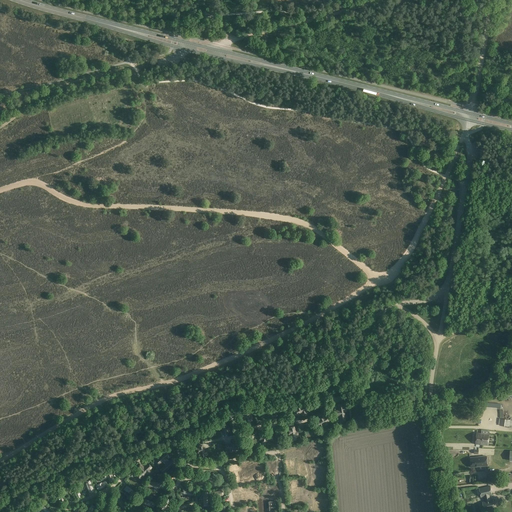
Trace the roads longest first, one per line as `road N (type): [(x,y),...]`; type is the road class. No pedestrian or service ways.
road 1 (track): [(376,282),(300,221),(92,205),(35,181),(0,190)]
road 2 (track): [(323,313),(197,372),(90,406),(0,461)]
road 3 (primary): [(63,13),(171,46),(310,74)]
road 4 (primary): [(310,74),(63,13)]
road 5 (unclassified): [(468,120),(470,160),(449,284),(393,305)]
road 6 (track): [(189,37),(177,55),(58,87),(0,129)]
road 7 (track): [(390,0),(218,45)]
road 8 (unclassified): [(437,341),(430,409),(452,511)]
road 9 (track): [(449,284),(437,341),(511,315)]
road 10 (track): [(446,176),(402,262),(376,282)]
